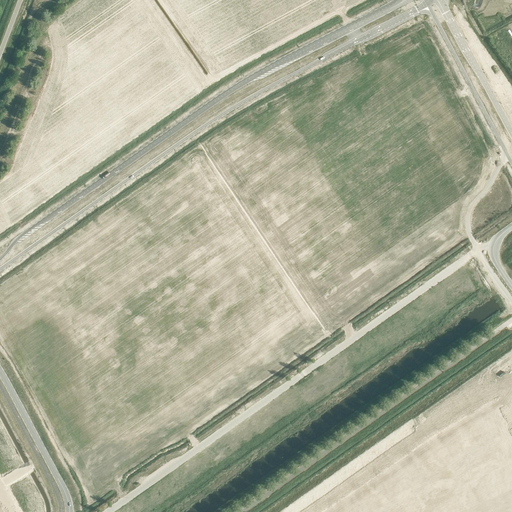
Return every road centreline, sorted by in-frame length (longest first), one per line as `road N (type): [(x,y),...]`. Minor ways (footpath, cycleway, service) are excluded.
road 1 (tertiary): [(0,269),(214,119),(427,3)]
road 2 (tertiary): [(397,5),(241,83),(43,219),(0,258)]
road 3 (tertiary): [(427,3),(511,163)]
road 4 (tertiary): [(511,132),(441,0)]
